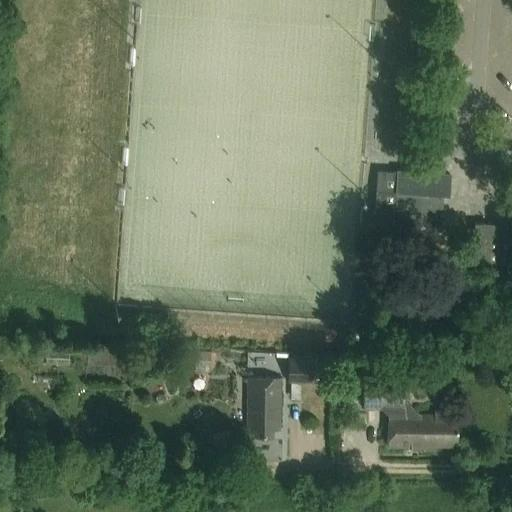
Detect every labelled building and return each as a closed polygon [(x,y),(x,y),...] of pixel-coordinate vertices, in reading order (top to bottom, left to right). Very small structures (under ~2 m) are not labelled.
[(449,196),(450,175),(405,171),(404,191),(397,191),(395,222),(440,225),(442,195),(449,196)] [(511,226),(475,223),(471,274),(511,276),(511,226)] [(194,350),(194,370),(209,370),(210,351),(194,350)] [(315,361),(288,360),(287,382),(314,382),(315,361)] [(411,447),(411,449),(436,449),(436,446),(452,446),(452,440),(458,440),(458,421),(454,421),(454,411),(434,411),(434,414),(420,414),(407,402),(404,402),(404,377),(365,376),(365,408),(382,408),(389,414),(388,447),(411,447)] [(254,428),(254,435),(273,436),(273,429),(279,429),(280,377),(248,377),(248,428),(254,428)] [(236,448),(228,428),(205,436),(213,457),(236,448)]
